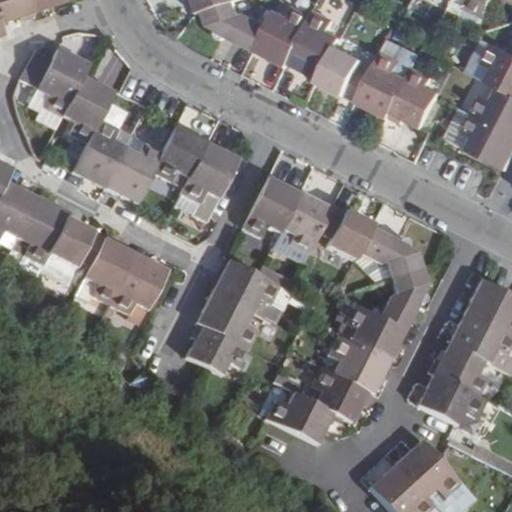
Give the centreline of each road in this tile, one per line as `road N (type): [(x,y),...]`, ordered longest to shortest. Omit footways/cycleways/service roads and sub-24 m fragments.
road 1 (residential): [(337,473),(383,427),(488,227)]
road 2 (residential): [(0,103),(17,155),(33,171),(204,270)]
road 3 (residential): [(280,123),(488,227)]
road 4 (residential): [(118,1),(144,43),(170,65),(280,123)]
road 5 (residential): [(204,270),(280,123)]
road 6 (residential): [(118,1),(40,32),(0,68)]
